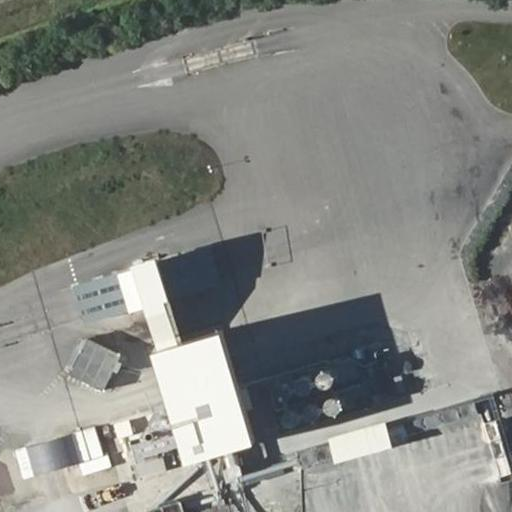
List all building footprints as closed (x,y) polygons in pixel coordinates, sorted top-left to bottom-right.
[(153,350),(226,329),(201,253),(133,277),(147,327),(153,350)] [(226,329),(153,350),(157,363),(187,466),(260,445),(226,329)] [(107,387),(123,351),(85,334),(68,370),(107,387)] [(338,456),(396,439),(389,416),(332,432),(338,456)] [(71,431),(81,475),(109,468),(98,425),(71,431)]
